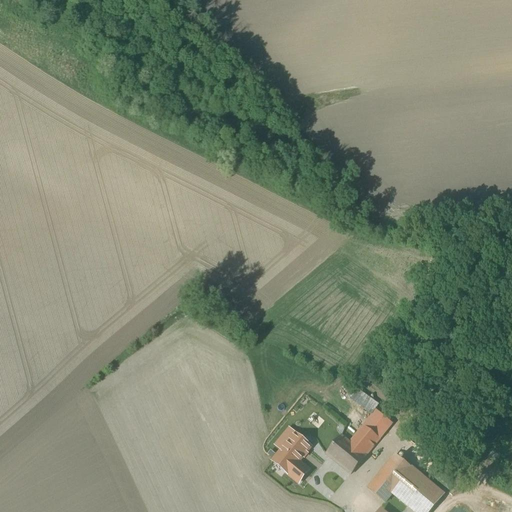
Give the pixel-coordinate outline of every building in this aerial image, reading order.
[(381,402),(357,386),(347,400),(372,416),(381,402)] [(364,426),(350,444),(356,448),(366,457),(380,440),(364,426)] [(334,430),(318,448),(330,458),(340,466),(347,457),(343,454),(346,449),(351,453),(356,448),(350,444),(334,430)] [(330,458),(318,448),(307,462),(318,471),(330,458)] [(356,448),(351,453),(346,449),(343,454),(347,457),(340,466),(351,475),(366,457),(356,448)] [(417,455),(407,448),(404,453),(414,460),(417,455)] [(396,455),(368,489),(391,508),(398,499),(419,474),(396,455)] [(440,511),(450,500),(419,474),(398,499),(413,511),(440,511)]
